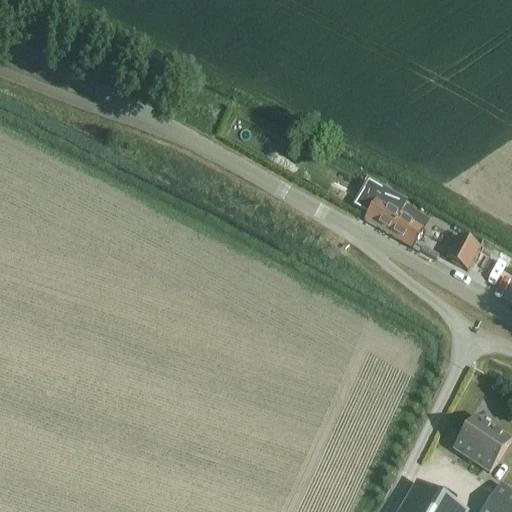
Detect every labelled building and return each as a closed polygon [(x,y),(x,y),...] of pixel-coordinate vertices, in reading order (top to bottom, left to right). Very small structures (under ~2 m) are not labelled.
[(375,204),(363,222),(411,252),(423,234),(375,204)] [(457,241),(445,262),(466,274),(478,253),(457,241)] [(492,279),(488,286),(494,291),(499,284),(492,279)] [(450,453),(468,465),(490,432),(472,420),(450,453)] [(508,444),(490,432),(468,465),(486,477),(508,444)] [(511,511),(511,497),(499,489),(483,511),(511,511)] [(430,511),(408,499),(400,511),(430,511)]
